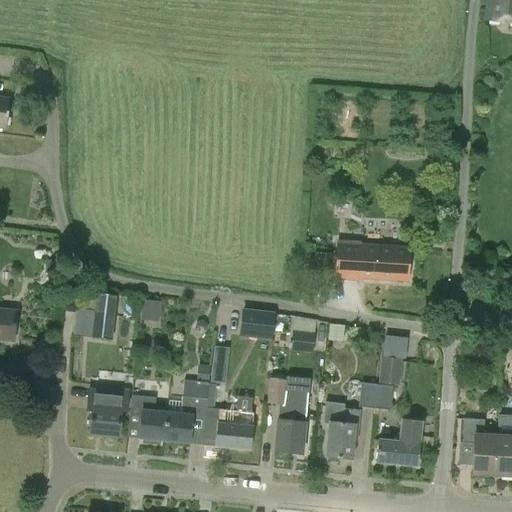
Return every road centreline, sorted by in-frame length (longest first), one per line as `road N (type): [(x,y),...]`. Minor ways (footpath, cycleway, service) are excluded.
road 1 (residential): [(453,325),(128,290),(87,273),(62,246)]
road 2 (residential): [(435,510),(59,472)]
road 3 (residential): [(453,325),(475,0)]
road 4 (residential): [(435,510),(453,325)]
road 5 (residential): [(0,378),(49,383),(59,472)]
